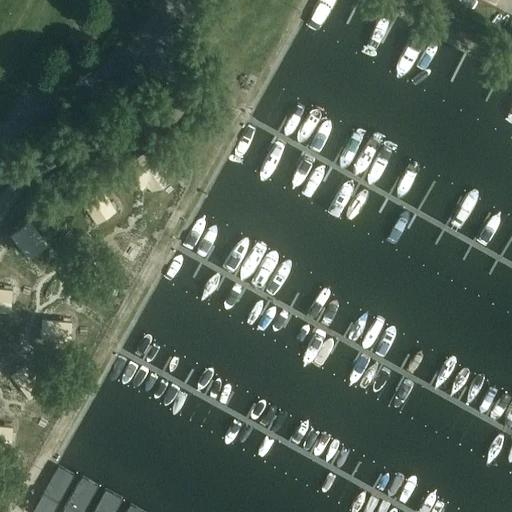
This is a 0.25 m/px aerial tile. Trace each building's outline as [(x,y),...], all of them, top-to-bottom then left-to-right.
[(103,223),(95,236),(153,270),(161,256),(103,223)] [(51,345),(73,351),(78,331),(56,325),(51,345)] [(42,408),(73,406),(72,396),(42,398),(42,408)] [(27,458),(35,437),(13,429),(5,450),(27,458)] [(60,464),(32,511),(53,511),(75,473),(60,464)] [(82,476),(61,511),(82,511),(98,485),(82,476)] [(106,490),(93,511),(114,511),(122,498),(106,490)] [(145,511),(131,503),(125,511),(145,511)]
